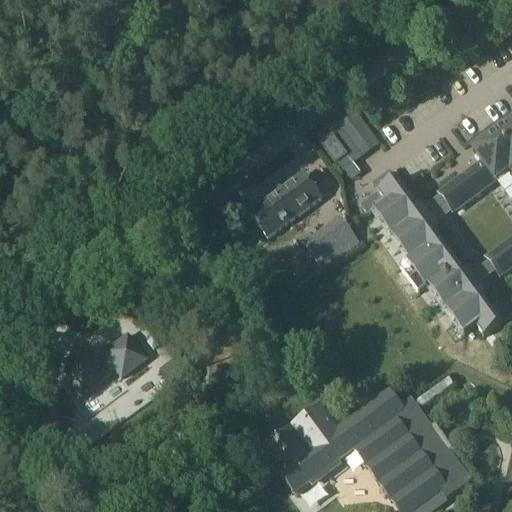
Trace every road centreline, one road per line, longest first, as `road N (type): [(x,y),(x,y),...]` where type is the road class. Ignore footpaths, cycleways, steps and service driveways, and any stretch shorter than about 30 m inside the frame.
road 1 (residential): [(0,335),(454,0)]
road 2 (unknown): [(0,163),(194,0)]
